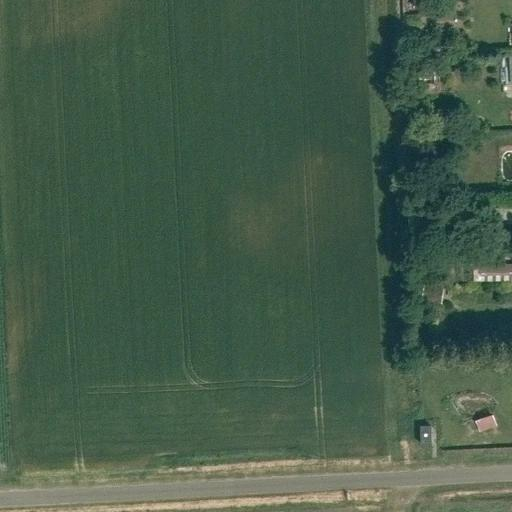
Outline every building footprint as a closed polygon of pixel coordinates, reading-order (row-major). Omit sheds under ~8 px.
[(407,14),(407,31),(422,31),(422,15),(407,14)] [(511,208),(479,210),(480,226),(511,224),(511,208)] [(476,282),(511,281),(511,265),(476,266),(476,282)] [(424,286),(423,302),(443,304),(444,289),(424,286)] [(421,445),(430,445),(431,427),(421,428),(421,445)]
